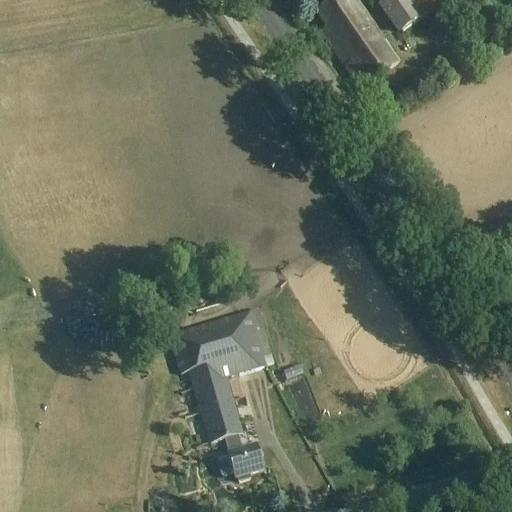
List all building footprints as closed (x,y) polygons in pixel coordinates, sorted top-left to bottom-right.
[(280,0),(285,9),(296,4),(293,0),(280,0)] [(321,37),(360,95),(399,69),(352,0),(316,0),(324,12),(314,19),(325,35),(321,37)] [(370,0),(386,22),(398,39),(445,6),(441,0),(370,0)] [(306,71),(324,63),(303,15),(285,23),(306,71)] [(132,315),(158,306),(155,297),(129,305),(132,315)] [(227,458),(227,459),(219,461),(217,465),(221,479),(225,481),(234,479),(235,482),(238,481),(239,486),(251,483),(249,477),(264,473),(257,449),(242,453),(238,440),(243,438),(227,382),(266,371),(263,361),(250,316),(170,339),(181,378),(188,376),(209,448),(225,443),(229,457),(227,458)] [(132,354),(139,354),(139,338),(119,337),(119,355),(132,355),(132,354)] [(271,359),(263,361),(266,371),(274,369),(271,359)] [(191,458),(178,461),(183,480),(196,477),(191,458)]
